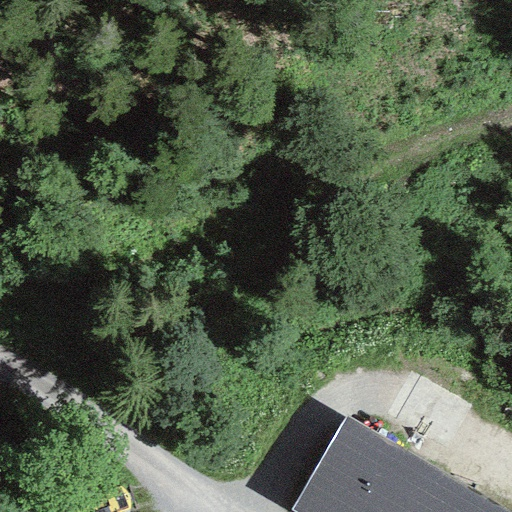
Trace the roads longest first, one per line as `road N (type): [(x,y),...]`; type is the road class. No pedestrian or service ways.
road 1 (track): [(0,307),(403,160),(485,122),(511,122)]
road 2 (track): [(127,452),(0,351)]
